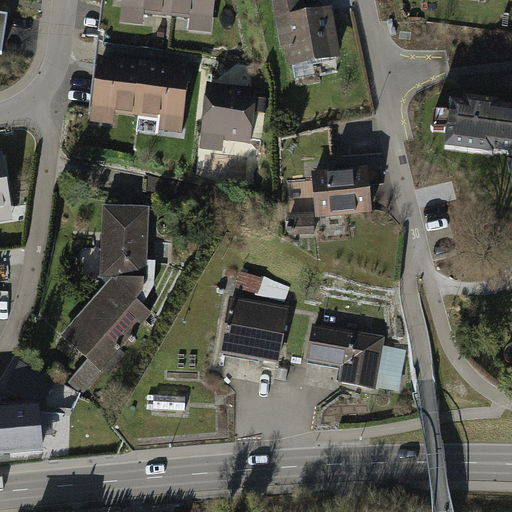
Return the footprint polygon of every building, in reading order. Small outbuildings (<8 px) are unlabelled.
[(149,11),(165,13),(166,0),(121,0),(119,24),(147,27),(149,11)] [(176,31),(210,35),(213,0),(166,0),(165,13),(178,15),(176,31)] [(307,0),(294,0),(277,3),(285,51),(290,50),(294,70),(345,61),(336,11),(310,15),(307,0)] [(0,60),(5,61),(12,16),(0,13),(0,60)] [(140,116),(147,64),(100,58),(92,122),(118,126),(119,113),(140,116)] [(186,136),(194,69),(147,64),(140,116),(162,118),(160,133),(186,136)] [(261,90),(211,84),(203,149),(226,152),(227,140),(254,143),(261,90)] [(511,110),(499,109),(499,106),(465,101),(464,107),(452,105),(446,150),(493,156),(493,154),(510,156),(511,165),(509,165),(511,176),(511,110)] [(7,155),(0,155),(0,223),(16,221),(7,155)] [(374,171),(319,174),(321,216),(376,213),(374,171)] [(204,186),(148,178),(145,200),(201,208),(204,186)] [(110,285),(65,339),(71,344),(62,355),(73,364),(82,354),(89,360),(74,379),(89,391),(152,314),(145,307),(155,290),(157,265),(149,264),(153,211),(106,208),(102,278),(110,285)] [(316,212),(294,213),(295,234),(317,233),(316,212)] [(267,278),(243,273),(240,288),(264,293),(267,278)] [(233,298),(223,355),(283,366),(293,308),(233,298)] [(318,324),(311,363),(346,369),(343,386),(403,396),(411,351),(387,347),(389,335),(318,324)] [(23,365),(6,394),(24,405),(44,403),(55,385),(23,365)] [(188,397),(158,396),(157,412),(188,412),(188,397)] [(8,409),(0,409),(0,452),(0,456),(51,452),(49,427),(46,428),(44,403),(24,405),(8,406),(8,409)]
